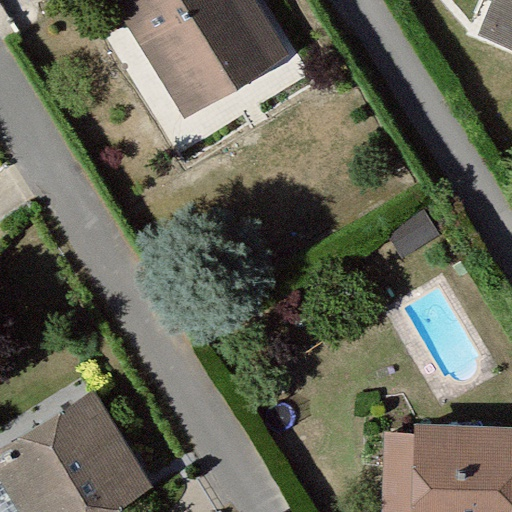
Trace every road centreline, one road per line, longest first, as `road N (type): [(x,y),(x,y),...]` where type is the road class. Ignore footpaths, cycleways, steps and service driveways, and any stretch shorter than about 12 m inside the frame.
road 1 (residential): [(265,511),(0,83)]
road 2 (residential): [(511,245),(359,0)]
